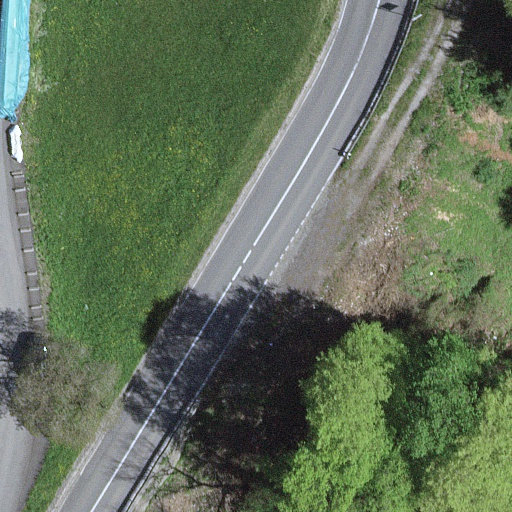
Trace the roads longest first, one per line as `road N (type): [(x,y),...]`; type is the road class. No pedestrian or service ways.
road 1 (secondary): [(92,511),(327,122),(379,0)]
road 2 (residential): [(0,474),(15,400),(0,255)]
